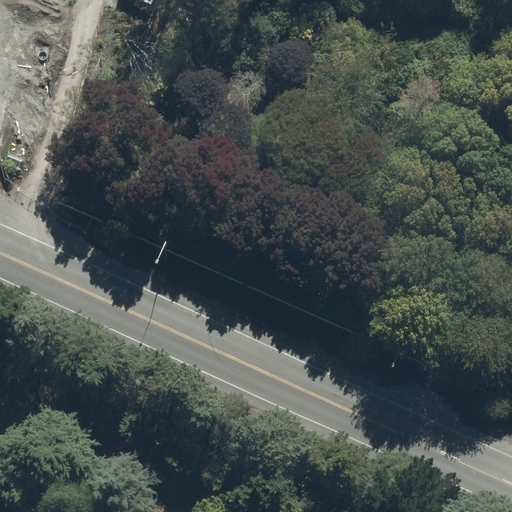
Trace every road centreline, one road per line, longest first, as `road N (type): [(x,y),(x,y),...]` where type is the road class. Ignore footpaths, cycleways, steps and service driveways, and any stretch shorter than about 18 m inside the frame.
road 1 (tertiary): [(0,254),(511,485)]
road 2 (unknown): [(115,307),(8,147),(8,0)]
